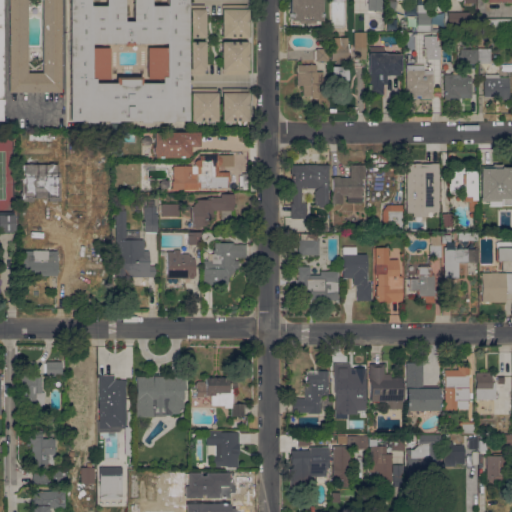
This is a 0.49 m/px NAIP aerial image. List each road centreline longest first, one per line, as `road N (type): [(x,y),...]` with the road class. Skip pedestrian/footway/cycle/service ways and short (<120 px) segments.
road 1 (residential): [(511,330),(0,327)]
road 2 (residential): [(268,327),(268,0)]
road 3 (residential): [(511,131),(268,132)]
road 4 (residential): [(268,511),(268,327)]
